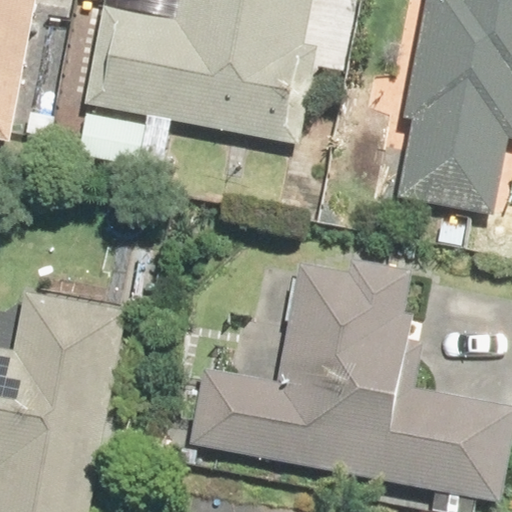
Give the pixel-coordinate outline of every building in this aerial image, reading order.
[(0,0),(0,146),(24,151),(49,0),(0,0)] [(112,9),(94,106),(313,147),(332,46),(313,43),(320,0),(190,0),(186,23),(112,9)] [(424,123),(410,198),(505,216),(511,179),(511,0),(432,0),(410,120),(424,123)] [(204,366),(190,454),(509,503),(511,481),(511,412),(412,397),(430,280),(308,262),(290,379),(204,366)] [(0,473),(2,473),(0,484),(0,511),(103,511),(136,314),(37,298),(28,353),(0,348),(0,473)]
